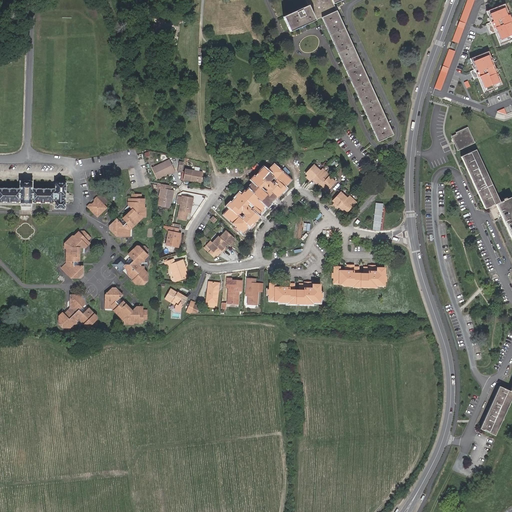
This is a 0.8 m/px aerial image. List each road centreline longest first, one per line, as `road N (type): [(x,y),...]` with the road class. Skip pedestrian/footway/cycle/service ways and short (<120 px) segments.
road 1 (track): [(0,346),(48,344),(68,360),(107,345),(164,344),(191,324),(271,324),(299,339),(344,342),(398,343),(441,331)]
road 2 (track): [(0,485),(125,473),(140,450),(281,431),(281,511)]
road 3 (secondary): [(414,234),(448,351),(451,396),(438,453),(406,511)]
road 4 (secondary): [(456,0),(417,114),(414,234)]
road 5 (residential): [(259,262),(211,268),(193,255),(188,237),(222,185)]
